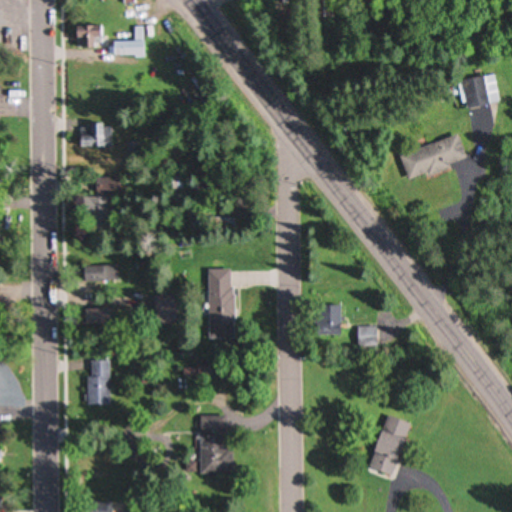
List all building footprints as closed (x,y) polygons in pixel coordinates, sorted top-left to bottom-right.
[(330,1),(313,1),(313,17),(330,17),(330,1)] [(82,49),(105,49),(105,26),(73,26),(73,40),(82,40),(82,49)] [(112,58),(146,58),(146,27),(135,27),(134,42),(112,42),(112,58)] [(494,75),(458,82),(463,109),(499,103),(494,75)] [(113,149),(114,125),(91,124),(91,137),(77,137),(77,148),(113,149)] [(465,160),(456,136),(398,157),(407,181),(465,160)] [(184,178),(171,178),(171,191),(184,191),(184,178)] [(96,197),(83,197),(83,226),(111,225),(110,196),(116,196),(115,179),(95,180),(96,197)] [(119,267),(80,267),(80,283),(119,283),(119,267)] [(207,333),(232,333),(232,271),(207,271),(207,333)] [(340,337),(340,306),(313,306),(313,337),(340,337)] [(355,348),(378,348),(378,327),(355,327),(355,348)] [(87,407),(109,407),(109,362),(87,362),(87,407)] [(388,477),(411,426),(387,415),(364,467),(388,477)] [(198,476),(229,476),(229,417),(198,417),(198,476)] [(107,511),(108,510),(85,501),(80,511),(107,511)]
